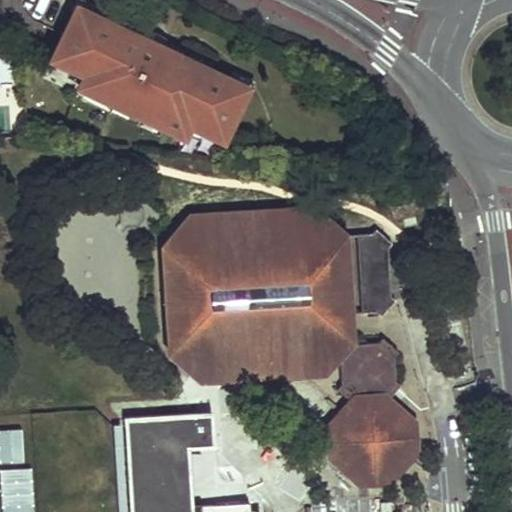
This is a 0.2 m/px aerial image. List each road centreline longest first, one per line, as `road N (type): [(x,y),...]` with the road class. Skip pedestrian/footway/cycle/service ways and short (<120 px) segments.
road 1 (tertiary): [(469,153),(493,223),(511,379)]
road 2 (primary): [(308,0),(430,84)]
